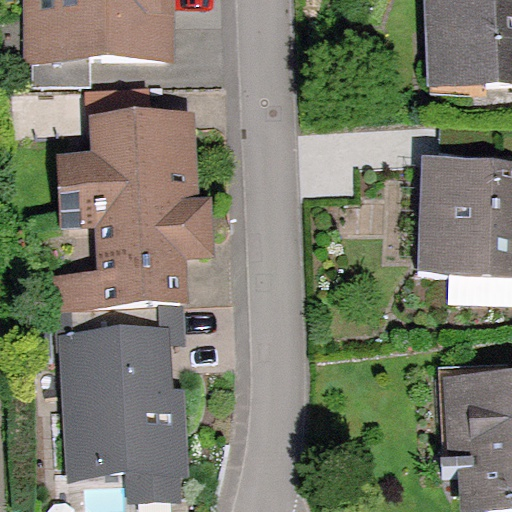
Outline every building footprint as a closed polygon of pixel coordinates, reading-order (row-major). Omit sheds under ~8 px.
[(161,0),(16,0),(22,98),(83,94),(82,78),(166,73),(161,0)] [(511,0),(418,0),(424,117),(511,112),(511,0)] [(179,137),(82,142),(83,180),(53,181),(56,249),(82,248),(84,291),(52,293),(54,334),(184,327),(181,280),(210,279),(207,221),(183,222),(179,137)] [(511,174),(433,173),(431,294),(511,294),(511,174)] [(175,511),(162,347),(60,355),(71,498),(125,494),(125,511),(175,511)] [(511,511),(511,381),(433,387),(441,511),(511,511)]
